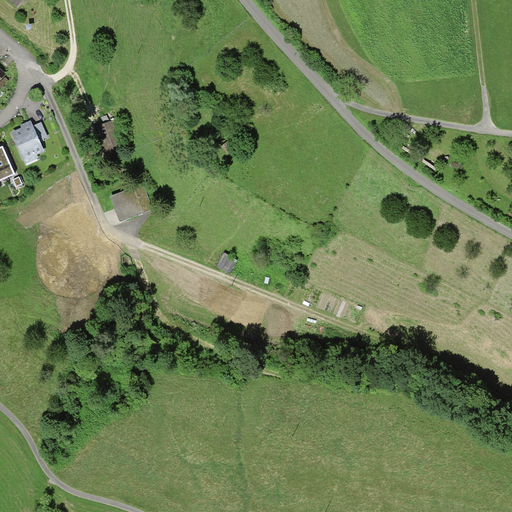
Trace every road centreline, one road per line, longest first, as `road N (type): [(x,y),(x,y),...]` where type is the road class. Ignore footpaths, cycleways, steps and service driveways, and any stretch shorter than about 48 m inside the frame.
road 1 (track): [(511,402),(443,365),(141,246)]
road 2 (unclassified): [(511,235),(397,163),(245,0)]
road 3 (residential): [(27,78),(47,89),(105,225),(141,246)]
road 4 (track): [(139,511),(52,478),(0,407)]
road 5 (track): [(511,134),(336,103)]
